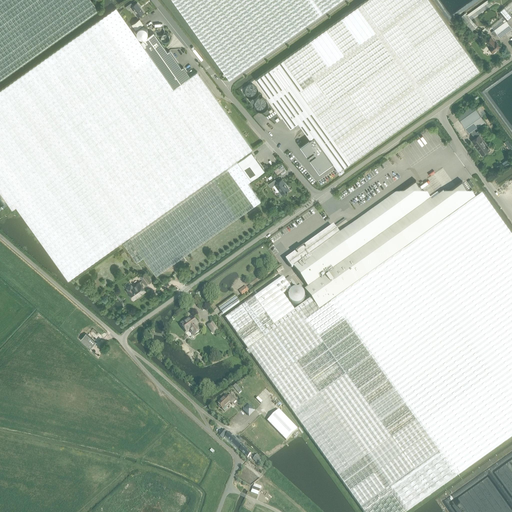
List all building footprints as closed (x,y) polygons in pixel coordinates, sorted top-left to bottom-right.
[(0,0),(0,80),(98,10),(90,0),(0,0)] [(173,0),(229,79),(340,0),(173,0)] [(429,0),(366,0),(283,60),(303,88),(299,90),(351,162),(479,70),(429,0)] [(488,0),(487,0),(471,12),(475,17),(492,5),(488,0)] [(511,0),(499,11),(503,16),(507,20),(507,21),(511,17),(509,13),(511,9),(511,0)] [(131,3),(126,7),(128,10),(131,7),(138,17),(144,12),(137,3),(133,6),(131,3)] [(116,7),(0,90),(0,191),(13,209),(16,207),(18,208),(69,280),(253,149),(218,101),(197,71),(190,76),(174,88),(141,41),(116,7)] [(465,13),(460,17),(473,31),(477,26),(471,20),(475,17),(471,12),(467,15),(465,13)] [(503,17),(491,27),(494,30),(491,32),(495,37),(498,35),(499,38),(511,28),(511,27),(506,21),(503,17)] [(139,19),(131,25),(135,30),(143,24),(139,19)] [(154,32),(141,41),(174,88),(190,76),(183,67),(182,68),(169,51),(168,52),(165,48),(154,32)] [(491,36),(486,41),(490,45),(488,46),(493,52),(501,46),(495,40),(495,41),(491,36)] [(283,60),(256,79),(290,128),(298,122),(310,139),(301,146),(320,172),(333,163),(339,171),(351,162),(299,90),(303,88),(283,60)] [(258,94),(258,92),(258,91),(257,90),(256,88),(255,87),(253,86),(251,86),(249,86),(248,86),(246,87),(245,88),(244,89),(243,90),(243,92),(242,93),(242,95),(243,96),(244,98),(244,99),(246,100),(247,101),(249,101),(250,101),(252,101),(253,101),(255,100),(256,99),(257,98),(257,96),(258,95),(258,94)] [(268,107),(268,105),(267,104),(267,103),(266,102),(265,101),(264,101),(262,100),(261,100),(260,100),(259,100),(257,101),(256,102),(255,104),(254,105),(254,106),(254,108),(255,109),(255,110),(256,111),(258,113),(259,113),(260,114),(262,114),(263,113),(265,113),(266,112),(267,111),(267,109),(268,108),(268,107)] [(476,108),(459,120),(469,133),(486,121),(476,108)] [(476,137),(471,141),(482,155),(490,149),(480,134),(482,133),(480,129),(473,134),(476,137)] [(252,152),(237,162),(251,180),(265,170),(252,152)] [(237,162),(123,243),(137,262),(143,257),(157,275),(261,201),(248,183),(251,181),(251,180),(237,162)] [(282,164),(274,170),(277,174),(285,169),(282,164)] [(275,179),(268,184),(271,187),(275,184),(279,191),(277,192),(280,196),(282,194),(282,195),(287,191),(287,192),(288,191),(289,189),(287,185),(286,186),(282,180),(277,183),(275,179)] [(334,227),(286,261),(289,265),(292,269),(294,268),(308,288),(305,290),(311,300),(319,311),(476,200),(472,194),(474,192),(472,189),(470,191),(462,181),(432,203),(416,180),(339,235),(334,227)] [(283,278),(225,319),(363,511),(405,511),(511,436),(511,237),(482,195),(476,200),(319,311),(311,300),(294,311),(283,296),(291,290),(283,278)] [(145,273),(140,277),(146,285),(151,281),(145,273)] [(131,285),(126,288),(128,290),(127,291),(133,300),(140,295),(139,294),(145,290),(139,282),(132,287),(131,285)] [(246,286),(238,291),(243,297),(254,289),(251,285),(247,288),(246,286)] [(235,297),(219,309),(223,314),(239,302),(235,297)] [(194,336),(200,331),(196,326),(198,325),(193,318),(186,322),(186,321),(181,325),(187,333),(190,330),(194,336)] [(213,334),(217,330),(212,323),(207,326),(213,334)] [(92,348),(97,341),(86,333),(81,340),(92,348)] [(94,354),(99,348),(96,345),(90,351),(94,354)] [(235,385),(233,387),(239,394),(241,392),(235,385)] [(232,405),(236,401),(230,394),(227,397),(226,396),(221,401),(217,404),(223,410),(230,403),(232,405)] [(249,405),(243,411),(249,417),(255,411),(249,405)] [(279,410),(267,421),(286,441),(298,430),(279,410)] [(224,430),(219,435),(222,438),(227,433),(224,430)] [(230,433),(223,439),(230,445),(236,450),(238,448),(248,458),(251,454),(243,447),(244,446),(230,433)] [(257,455),(251,461),(257,466),(262,460),(257,455)] [(244,476),(250,480),(254,475),(248,471),(244,476)] [(253,487),(251,492),(258,495),(260,490),(261,487),(254,484),(253,487)]
